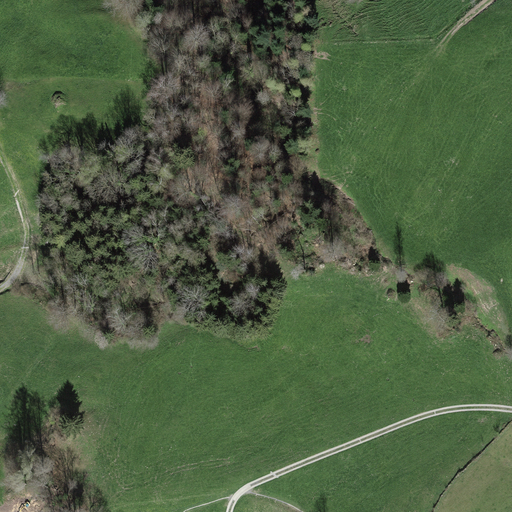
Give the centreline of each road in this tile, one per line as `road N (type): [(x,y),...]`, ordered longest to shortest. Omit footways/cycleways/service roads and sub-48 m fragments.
road 1 (track): [(511,410),(416,417),(242,488),(229,511)]
road 2 (track): [(0,288),(17,278),(28,233),(24,204),(0,155)]
